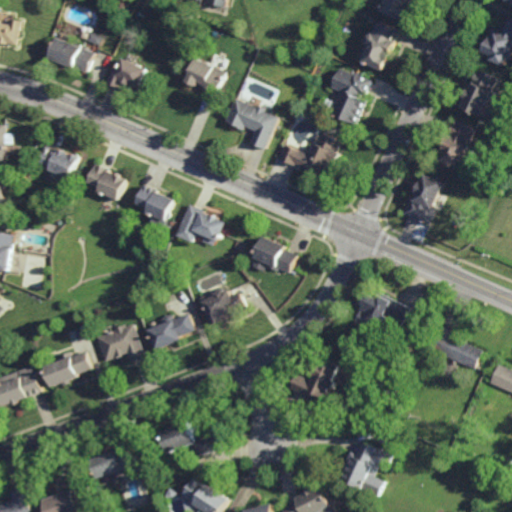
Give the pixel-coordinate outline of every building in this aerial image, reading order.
[(230,0),(229,8),(210,4),(210,0),(206,0),(206,1),(202,0),(230,0)] [(409,21),(385,10),(389,2),(385,0),(417,0),(415,5),(417,6),(409,21)] [(511,61),(510,66),(496,60),(498,56),(489,52),(496,37),(498,38),(501,30),(505,32),(511,18),(511,61)] [(0,23),(11,25),(12,19),(24,21),(19,45),(10,43),(10,45),(2,44),(3,43),(0,42),(0,23)] [(397,43),(398,49),(395,55),(392,55),(391,59),(392,60),(387,70),(365,61),(373,44),(371,44),(371,42),(370,40),(373,34),(374,35),(375,33),(378,34),(383,22),(383,21),(404,30),(397,43)] [(89,72),(77,67),(76,68),(51,58),(60,37),(85,48),(84,49),(96,54),(89,72)] [(150,69),(138,94),(129,90),(129,89),(122,86),(121,89),(107,82),(116,64),(121,66),(125,58),(150,69)] [(219,96),(205,89),(206,86),(199,83),(198,87),(187,82),(190,74),(191,74),(198,58),(230,72),(219,96)] [(357,74),(357,73),(376,81),(370,96),(364,94),(363,97),(370,101),(359,125),(333,113),(334,113),(325,109),(329,99),(339,103),(344,91),(335,88),(342,69),(342,68),(357,74)] [(497,93),(502,95),(491,119),(466,109),(470,99),(468,98),(472,90),(474,91),(477,83),(482,69),(503,78),(497,93)] [(268,149),(253,143),(258,131),(247,127),(246,130),(241,128),(242,127),(228,121),(240,93),(256,100),(255,104),(269,109),(268,112),(281,118),(268,149)] [(474,144),(474,145),(463,170),(445,162),(446,158),(444,156),(445,153),(449,152),(447,151),(450,146),(447,144),(448,141),(447,140),(447,138),(448,137),(451,137),(452,134),(455,135),(461,121),(480,130),(474,144)] [(8,134),(16,134),(16,144),(7,144),(7,161),(0,160),(0,124),(8,125),(8,134)] [(345,141),(340,154),(343,155),(332,179),(297,164),(296,166),(281,159),(288,144),(301,150),(301,151),(313,156),(319,143),(316,142),(319,135),(322,136),(324,131),(345,141)] [(60,151),(61,149),(71,153),(70,155),(72,156),(73,153),(75,154),(80,155),(79,156),(82,158),(72,180),(63,176),(62,177),(52,172),(52,170),(54,166),(41,161),(49,145),(60,151)] [(117,174),(117,173),(124,175),(123,177),(130,180),(127,191),(121,201),(101,192),(103,187),(91,182),(99,164),(112,170),(111,172),(117,174)] [(449,184),(438,208),(441,209),(433,226),(408,214),(415,198),(418,199),(420,193),(419,193),(423,183),(425,184),(429,175),(449,184)] [(11,211),(3,211),(3,221),(0,221),(0,180),(3,180),(3,199),(11,199),(11,211)] [(148,189),(149,186),(152,188),(151,191),(152,191),(153,188),(157,190),(157,191),(178,201),(169,222),(149,213),(151,209),(139,203),(147,185),(148,186),(147,189),(148,189)] [(505,196),(497,192),(500,186),(508,189),(505,196)] [(212,215),(214,215),(221,218),(222,220),(229,223),(221,242),(218,241),(218,243),(216,243),(216,245),(210,245),(210,242),(206,241),(207,236),(205,235),(204,236),(198,233),(194,243),(178,235),(192,204),(207,211),(206,213),(212,215)] [(0,232),(17,235),(12,273),(0,271),(0,232)] [(294,273),(270,264),(267,271),(254,266),(266,237),(291,247),(289,250),(301,255),(294,273)] [(227,292),(230,291),(234,297),(243,293),(251,310),(235,316),(225,320),(226,322),(215,327),(202,298),(223,288),(226,290),(227,292)] [(415,310),(407,325),(389,316),(388,317),(394,320),(390,327),(385,325),(384,327),(383,326),(379,333),(359,323),(360,321),(359,321),(359,319),(362,313),(363,313),(367,307),(366,306),(372,295),(378,298),(381,292),(415,310)] [(198,331),(183,337),(185,341),(160,352),(151,330),(166,325),(163,320),(168,315),(174,315),(176,320),(192,314),(198,331)] [(148,357),(132,363),(129,354),(116,359),(116,358),(107,362),(98,337),(117,330),(116,328),(126,324),(126,326),(135,323),(148,357)] [(457,339),(486,352),(478,369),(463,361),(461,364),(444,356),(446,351),(437,347),(443,334),(444,334),(447,329),(459,334),(457,339)] [(95,368),(82,373),(82,375),(55,386),(47,365),(63,359),(62,355),(72,351),(74,356),(88,351),(95,368)] [(336,378),(339,380),(337,385),(336,385),(335,386),(335,388),(335,389),(333,394),(329,392),(327,395),(316,390),(313,396),(294,387),(300,374),(315,380),(317,374),(316,373),(321,362),(330,367),(332,362),(342,367),(336,378)] [(511,368),(511,391),(493,382),(502,363),(511,368)] [(16,404),(15,402),(6,406),(0,389),(0,377),(35,365),(45,391),(22,400),(22,402),(16,404)] [(204,455),(198,441),(172,451),(164,430),(192,419),(199,437),(217,430),(224,448),(204,455)] [(397,455),(389,471),(382,468),(378,476),(389,481),(382,497),(347,481),(346,483),(340,480),(353,452),(360,454),(366,441),(397,455)] [(126,473),(126,468),(101,477),(95,458),(120,449),(120,448),(133,444),(141,468),(126,473)] [(209,485),(210,483),(234,498),(224,511),(198,511),(202,505),(198,503),(185,495),(196,477),(209,485)] [(52,511),(47,498),(75,489),(74,487),(90,482),(95,492),(97,500),(90,502),(93,510),(87,511),(52,511)] [(290,511),(287,506),(301,498),(300,497),(308,493),(307,491),(314,488),(314,487),(315,486),(324,482),(336,504),(335,506),(338,511),(290,511)] [(0,511),(0,507),(1,507),(0,505),(15,500),(13,493),(27,487),(36,511),(0,511)] [(250,511),(250,508),(277,502),(281,511),(250,511)]
